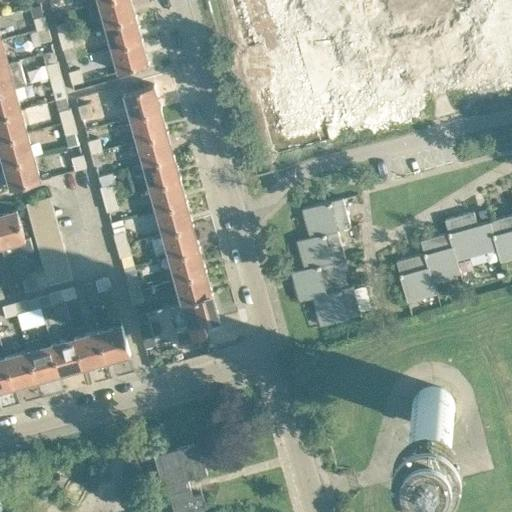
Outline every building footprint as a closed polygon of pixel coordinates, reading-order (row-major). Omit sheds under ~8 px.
[(135,14),(131,0),(99,0),(106,23),(135,14)] [(511,0),(339,0),(344,24),(259,62),(273,117),(404,103),(409,28),(511,1),(511,0)] [(46,3),(50,22),(61,20),(57,1),(46,3)] [(48,26),(44,14),(33,17),(37,29),(48,26)] [(142,37),(135,14),(106,23),(112,46),(142,37)] [(66,20),(55,23),(59,35),(69,32),(66,20)] [(51,38),(48,26),(37,29),(40,41),(51,38)] [(73,45),(69,32),(59,35),(62,48),(73,45)] [(148,62),(142,37),(112,46),(119,70),(148,62)] [(0,64),(9,62),(2,39),(0,39),(0,64)] [(442,42),(411,47),(414,62),(444,57),(442,42)] [(20,59),(9,62),(0,64),(0,89),(15,85),(27,82),(20,59)] [(61,74),(57,61),(46,64),(50,77),(61,74)] [(79,67),(69,70),(72,83),(83,80),(79,67)] [(64,85),(61,74),(50,77),(52,88),(64,85)] [(154,84),(125,92),(132,115),(161,108),(154,84)] [(0,114),(21,109),(15,87),(15,85),(0,89),(0,114)] [(89,101),(79,105),(82,117),(92,115),(89,101)] [(74,120),(70,107),(59,110),(62,123),(74,120)] [(167,130),(161,108),(132,115),(138,139),(167,130)] [(0,139),(28,132),(22,109),(21,109),(0,114),(0,139)] [(77,132),(74,120),(62,123),(66,135),(77,132)] [(174,154),(167,130),(138,139),(144,162),(174,154)] [(34,155),(28,132),(0,139),(0,148),(4,164),(34,155)] [(99,136),(88,139),(91,152),(103,149),(99,136)] [(106,161),(103,149),(91,152),(94,163),(106,161)] [(87,167),(83,154),(71,157),(75,170),(87,167)] [(180,176),(174,154),(144,162),(151,185),(180,176)] [(41,179),(34,156),(34,155),(4,164),(11,187),(41,179)] [(187,200),(180,176),(151,185),(157,209),(187,200)] [(112,182),(101,185),(104,197),(115,194),(112,182)] [(118,207),(115,194),(104,197),(107,210),(118,207)] [(54,208),(50,196),(26,203),(29,215),(54,208)] [(351,226),(346,208),(343,197),(302,208),(310,236),(310,237),(338,230),(351,226)] [(193,222),(187,200),(157,209),(163,231),(193,222)] [(57,219),(54,208),(29,215),(32,226),(57,219)] [(25,238),(17,209),(0,213),(0,242),(1,245),(4,256),(33,248),(30,237),(25,238)] [(495,247),(488,220),(477,223),(474,210),(445,218),(448,231),(456,258),(495,247)] [(511,213),(488,220),(495,247),(499,261),(511,257),(511,213)] [(36,238),(60,231),(57,219),(32,226),(36,238)] [(199,246),(193,222),(163,231),(170,255),(199,246)] [(125,229),(113,232),(117,244),(128,241),(125,229)] [(346,257),(338,230),(310,237),(310,236),(297,239),(305,267),(306,269),(332,261),(346,257)] [(63,243),(60,231),(36,238),(39,250),(63,243)] [(459,271),(456,258),(448,231),(420,239),(423,252),(424,252),(431,279),(459,271)] [(131,254),(128,241),(117,244),(120,257),(131,254)] [(42,261),(66,254),(63,243),(39,250),(42,261)] [(206,269),(199,246),(170,255),(176,278),(206,269)] [(424,252),(423,252),(395,260),(406,300),(435,292),(431,279),(424,252)] [(69,266),(66,254),(42,261),(45,273),(69,266)] [(340,288),(332,261),(306,269),(305,267),(292,271),(300,300),(313,296),(340,288)] [(72,277),(69,266),(45,273),(48,283),(72,277)] [(212,292),(206,269),(176,278),(183,301),(212,292)] [(22,279),(25,290),(38,286),(35,275),(22,279)] [(112,286),(108,276),(96,279),(98,290),(112,286)] [(137,276),(126,279),(130,291),(140,287),(137,276)] [(77,296),(74,285),(62,289),(65,299),(77,296)] [(353,285),(340,288),(313,296),(320,324),(361,313),(353,285)] [(144,300),(140,287),(130,291),(133,303),(144,300)] [(65,299),(62,289),(49,292),(52,303),(53,302),(65,299)] [(219,317),(212,292),(183,301),(183,302),(173,305),(179,327),(177,327),(181,340),(205,333),(202,322),(219,317)] [(30,309),(27,298),(15,301),(18,312),(30,309)] [(70,318),(65,299),(53,302),(59,322),(70,318)] [(18,312),(15,301),(3,305),(6,315),(18,312)] [(150,322),(139,325),(142,337),(153,334),(150,322)] [(130,354),(122,323),(98,330),(107,360),(107,359),(110,358),(129,353),(129,354),(130,354)] [(107,360),(98,330),(75,336),(83,367),(84,367),(84,365),(93,363),(96,368),(107,363),(106,361),(107,360)] [(83,367),(75,336),(52,343),(60,373),(61,373),(61,372),(83,366),(83,367)] [(60,373),(52,343),(29,349),(37,380),(38,379),(38,378),(59,372),(60,373)] [(37,380),(29,349),(6,356),(14,386),(15,386),(14,385),(36,379),(37,380)] [(14,386),(6,356),(0,357),(0,388),(1,388),(3,394),(14,388),(13,386),(14,386)] [(454,408),(454,406),(454,404),(454,402),(453,400),(453,398),(452,397),(451,395),(450,394),(449,393),(447,391),(446,390),(444,388),(442,387),(440,386),(438,386),(436,385),(434,385),(432,385),(428,386),(426,386),(424,387),(422,388),(420,389),(419,390),(417,392),(415,394),(414,395),(413,397),(413,399),(412,401),(412,403),(411,405),(411,407),(411,409),(412,411),(412,413),(413,415),(414,417),(415,418),(416,420),(418,422),(419,423),(421,424),(424,426),(426,427),(428,427),(431,428),(432,428),(434,428),(437,428),(439,427),(441,426),(444,425),(446,423),(448,422),(449,420),(450,419),(451,417),(452,415),(453,413),(454,411),(454,408)] [(207,511),(202,493),(193,495),(188,478),(207,473),(199,442),(155,454),(163,485),(167,484),(174,511),(207,511)]
